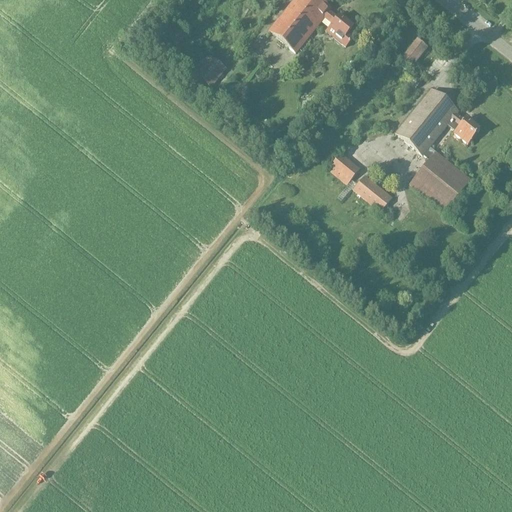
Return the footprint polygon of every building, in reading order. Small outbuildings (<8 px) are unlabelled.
[(348,34),(352,29),(338,17),(337,19),(329,13),(331,11),(317,0),(294,0),(268,33),(295,55),(324,20),(331,26),(326,33),(345,49),(353,39),(348,34)] [(411,70),(427,50),(416,41),(400,61),(411,70)] [(195,75),(210,89),(211,89),(226,70),(210,57),(195,75)] [(415,90),(421,82),(407,72),(401,80),(415,90)] [(457,114),(430,92),(395,136),(422,158),(422,157),(429,149),(447,127),(454,133),(453,135),(467,146),(479,132),(465,120),(464,122),(456,116),(457,114)] [(429,149),(422,157),(428,162),(409,187),(444,215),(470,182),(435,154),(429,149)] [(346,187),(360,171),(340,155),(327,172),(346,187)] [(380,214),(392,199),(364,177),(352,192),(380,214)]
